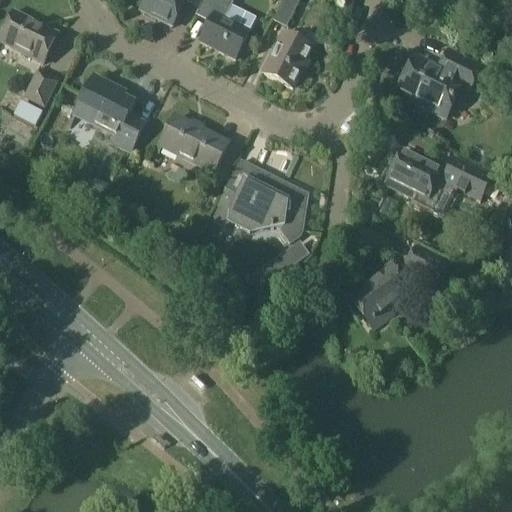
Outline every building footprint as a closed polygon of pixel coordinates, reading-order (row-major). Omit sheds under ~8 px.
[(197,11),(202,0),(148,0),(141,16),(170,31),(183,4),(197,11)] [(234,63),(249,35),(223,22),(234,0),(206,0),(198,18),(210,24),(199,46),(234,63)] [(286,32),(302,0),(301,0),(284,0),(272,25),(286,32)] [(0,46),(43,67),(57,39),(13,17),(0,44),(0,46)] [(293,93),(306,65),(318,42),(309,37),(303,48),(284,38),(263,78),(293,93)] [(470,94),(482,70),(451,53),(441,72),(431,67),(429,72),(413,64),(399,92),(426,106),(423,111),(446,122),(455,103),(447,99),(455,86),(470,94)] [(490,65),(483,77),(503,88),(509,75),(490,65)] [(44,109),(56,84),(39,75),(27,100),(44,109)] [(129,156),(143,128),(128,121),(134,108),(111,97),(113,92),(93,82),(73,121),(115,141),(112,148),(129,156)] [(36,130),(44,113),(19,101),(11,119),(36,130)] [(216,170),(227,149),(174,122),(159,150),(201,171),(205,164),(216,170)] [(304,155),(306,139),(290,137),(288,153),(304,155)] [(413,141),(409,149),(422,157),(427,148),(413,141)] [(430,167),(403,153),(385,188),(415,203),(421,191),(431,196),(440,179),(458,188),(467,168),(437,153),(430,167)] [(302,233),(306,204),(293,198),(295,193),(241,166),(219,210),(230,215),(230,216),(250,236),(260,228),(282,232),(281,237),(289,247),(298,240),(302,233)] [(97,183),(90,198),(102,204),(109,189),(97,183)] [(204,190),(193,210),(210,219),(221,200),(204,190)] [(299,247),(287,257),(295,268),(308,258),(299,247)] [(416,250),(405,272),(398,277),(390,266),(369,282),(366,278),(344,295),(372,332),(392,317),(390,313),(412,296),(430,284),(442,290),(453,268),(416,250)]
